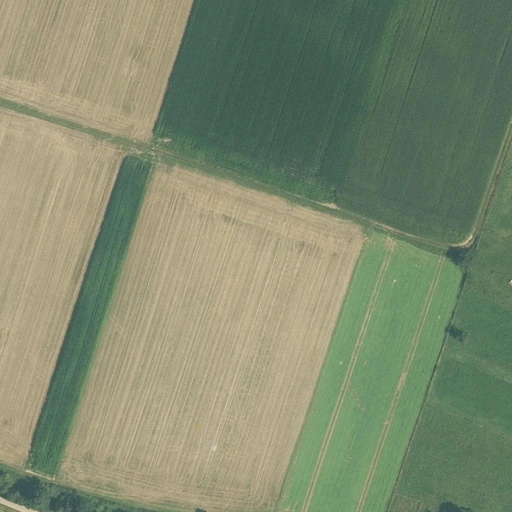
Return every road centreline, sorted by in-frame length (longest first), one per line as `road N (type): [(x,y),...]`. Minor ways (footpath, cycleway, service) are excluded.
road 1 (track): [(0,102),(469,255),(511,128)]
road 2 (track): [(0,464),(95,497),(174,511)]
